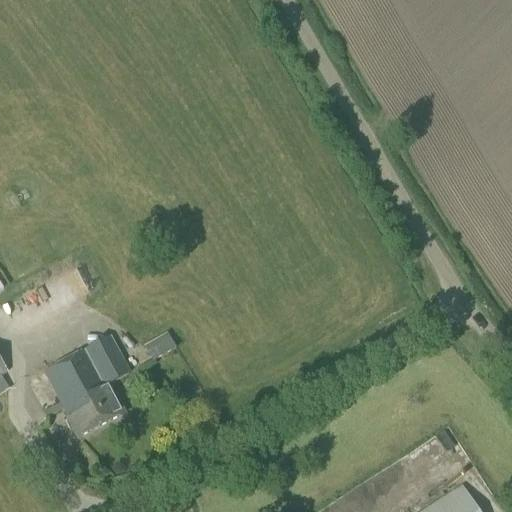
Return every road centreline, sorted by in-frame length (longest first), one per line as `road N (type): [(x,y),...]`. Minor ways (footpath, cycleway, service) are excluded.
road 1 (unclassified): [(511,360),(463,301),(284,0)]
road 2 (unknown): [(109,511),(463,301)]
